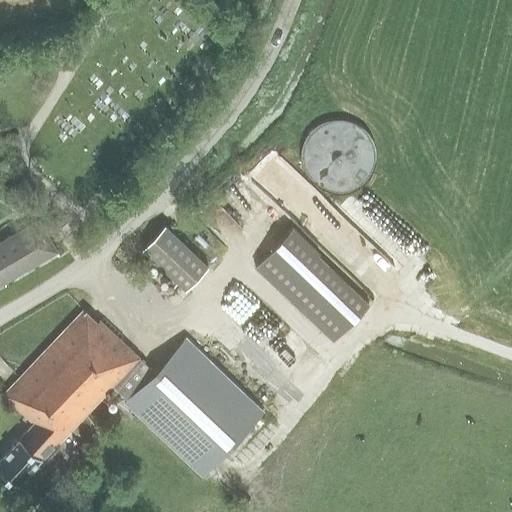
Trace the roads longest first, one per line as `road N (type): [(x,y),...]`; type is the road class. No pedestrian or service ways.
road 1 (unclassified): [(0,318),(80,266),(196,154),(250,84),(291,0)]
road 2 (track): [(421,272),(349,345),(275,443),(238,479),(222,468)]
road 3 (track): [(338,359),(236,265)]
road 4 (track): [(511,355),(386,308)]
